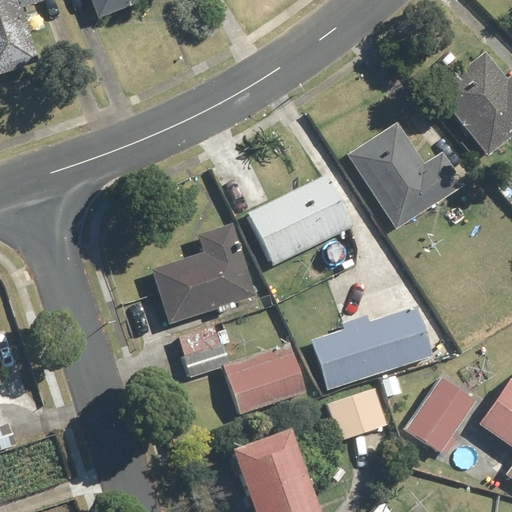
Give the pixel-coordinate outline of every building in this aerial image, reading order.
[(0,0),(0,75),(36,64),(18,9),(39,2),(38,0),(0,0)] [(88,0),(96,20),(149,0),(88,0)] [(485,55),(436,93),(485,157),(511,136),(511,75),(505,81),(485,55)] [(394,124),(345,153),(391,230),(462,188),(439,150),(417,163),(394,124)] [(348,230),(322,178),(245,217),(270,268),(348,230)] [(167,324),(248,296),(225,230),(197,240),(203,259),(150,277),(167,324)] [(339,322),(342,331),(309,342),(325,392),(428,360),(412,309),(367,323),(364,314),(339,322)] [(177,340),(190,379),(221,368),(237,414),(304,390),(288,345),(227,366),(213,327),(177,340)] [(511,450),(511,461),(502,477),(511,484),(511,376),(507,380),(476,427),(511,450)] [(477,401),(441,377),(405,431),(440,456),(477,401)] [(370,391),(325,406),(337,443),(382,428),(370,391)] [(0,453),(16,449),(9,426),(0,428),(0,453)] [(310,511),(283,431),(227,451),(248,511),(310,511)]
